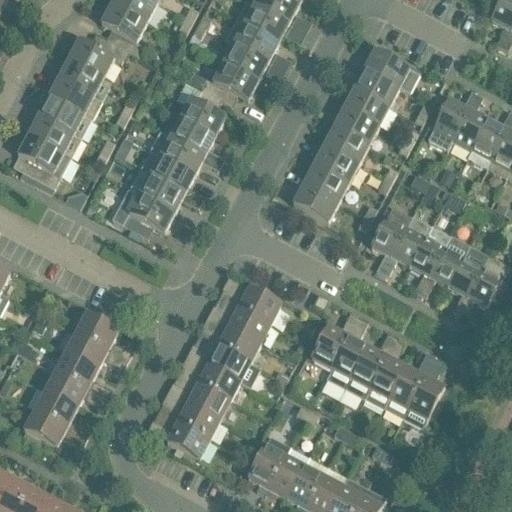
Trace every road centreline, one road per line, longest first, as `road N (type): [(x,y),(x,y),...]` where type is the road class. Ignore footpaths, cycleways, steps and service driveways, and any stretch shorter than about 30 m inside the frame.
road 1 (residential): [(234,236),(358,0)]
road 2 (residential): [(183,510),(121,468),(123,447),(188,321)]
road 3 (residential): [(188,321),(0,221)]
road 4 (residential): [(343,297),(234,236)]
road 5 (residential): [(0,102),(36,32),(66,0)]
